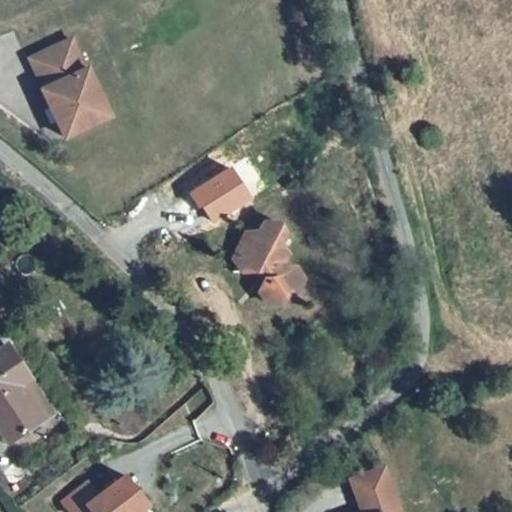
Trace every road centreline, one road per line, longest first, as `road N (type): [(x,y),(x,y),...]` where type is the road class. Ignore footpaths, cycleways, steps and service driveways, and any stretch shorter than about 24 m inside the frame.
road 1 (unclassified): [(343,0),(416,289),(419,355),(379,408),(257,499)]
road 2 (unclassified): [(257,499),(218,384),(115,249),(0,152)]
